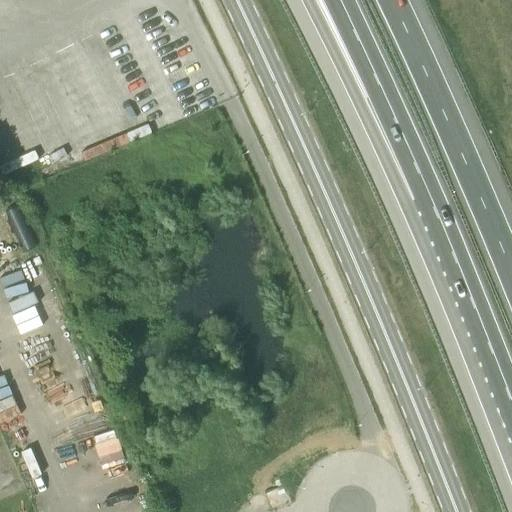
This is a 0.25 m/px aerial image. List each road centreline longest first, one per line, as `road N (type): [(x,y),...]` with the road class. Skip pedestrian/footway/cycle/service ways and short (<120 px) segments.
road 1 (secondary): [(455,511),(376,311),(235,0)]
road 2 (motorway): [(511,277),(391,0)]
road 3 (motorway): [(315,0),(429,199)]
road 4 (motorway): [(429,199),(511,405)]
road 5 (motorway): [(339,0),(429,199)]
road 6 (unknown): [(56,511),(0,327)]
